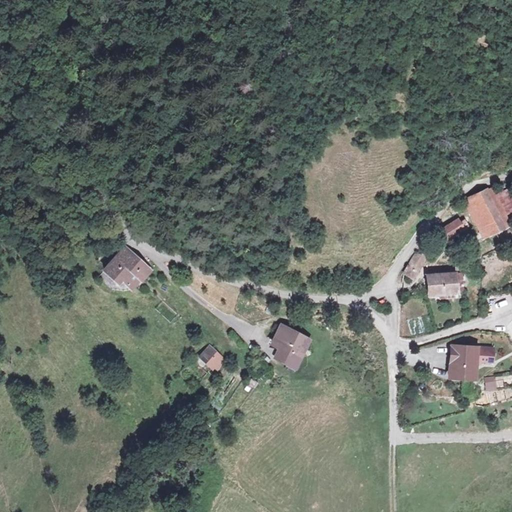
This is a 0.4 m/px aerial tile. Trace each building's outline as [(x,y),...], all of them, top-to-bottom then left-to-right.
[(511,211),(511,200),(507,190),(495,196),(491,187),(448,208),(453,217),(465,212),(479,241),(508,227),(503,216),(511,211)] [(462,234),(454,221),(434,233),(442,247),(462,234)] [(156,269),(125,241),(99,270),(116,284),(118,282),(133,295),(156,269)] [(417,247),(401,275),(411,280),(427,252),(417,247)] [(463,272),(423,276),(425,300),(465,296),(463,272)] [(317,338),(275,318),(263,343),(274,348),(267,360),(299,375),(317,338)] [(496,346),(442,343),(440,381),(476,383),(477,364),(495,365),(496,346)] [(223,360),(208,345),(193,353),(217,371),(223,360)] [(368,378),(380,378),(380,366),(368,366),(368,378)] [(495,392),(494,377),(485,377),(485,392),(495,392)] [(486,393),(487,401),(511,398),(511,395),(511,391),(486,393)]
